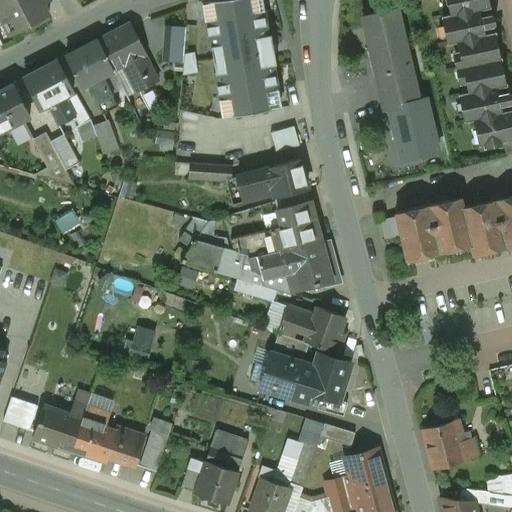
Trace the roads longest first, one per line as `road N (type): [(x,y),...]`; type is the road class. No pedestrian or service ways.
road 1 (residential): [(317,0),(324,126),(390,374)]
road 2 (residential): [(0,68),(142,0)]
road 3 (residential): [(390,374),(424,511)]
road 4 (residential): [(390,374),(511,341)]
road 5 (tertiary): [(118,511),(0,471)]
